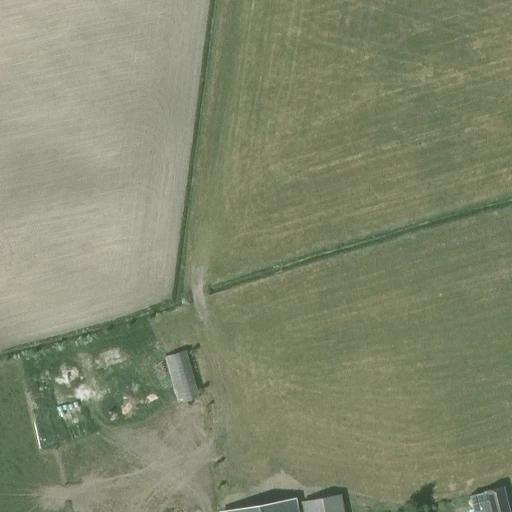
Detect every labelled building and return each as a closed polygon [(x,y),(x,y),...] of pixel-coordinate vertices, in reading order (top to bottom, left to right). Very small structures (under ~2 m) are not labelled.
[(185,352),(164,358),(177,405),(199,399),(185,352)] [(31,444),(53,440),(41,380),(19,384),(31,444)] [(508,511),(503,488),(482,492),(487,511),(508,511)] [(301,503),(302,511),(343,511),(340,496),(301,503)] [(295,499),(223,511),(297,511),(296,504),(295,499)]
